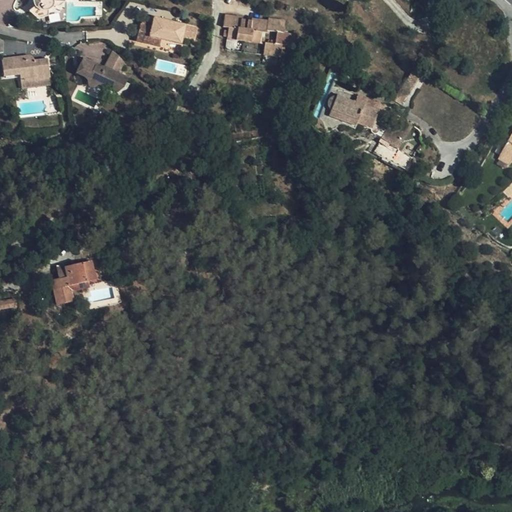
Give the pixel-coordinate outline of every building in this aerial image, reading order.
[(38,0),(39,1),(34,5),(39,11),(32,16),(37,22),(48,14),(62,14),(63,7),(75,5),(74,0),(38,0)] [(62,19),(62,14),(48,14),(37,22),(40,26),(54,26),(62,19)] [(265,43),(262,55),(266,56),(270,56),(271,54),(280,55),(281,45),(291,47),(291,45),(293,36),(293,34),(283,33),(284,24),(275,23),(275,20),(268,19),(268,21),(260,20),(260,23),(251,21),(249,29),(239,28),(241,20),(232,18),(232,16),(224,15),(222,27),(228,28),(226,37),(236,38),(236,41),(250,43),(251,40),(260,41),(261,32),(266,33),(266,30),(277,32),(275,45),(265,43)] [(157,46),(169,48),(188,52),(192,32),(161,25),(160,32),(149,30),(144,51),(156,53),(157,46)] [(167,55),(169,48),(157,46),(156,53),(167,55)] [(128,61),(125,59),(114,54),(107,69),(122,75),(128,61)] [(34,59),(4,60),(5,79),(22,78),(22,83),(28,82),(28,85),(52,84),(51,64),(34,65),(34,59)] [(132,80),(122,75),(107,69),(85,59),(79,76),(92,81),(89,88),(102,94),(104,87),(122,94),(125,87),(129,88),(132,80)] [(395,96),(393,100),(400,104),(421,73),(414,69),(395,96)] [(28,82),(22,83),(23,92),(52,91),(52,84),(28,85),(28,82)] [(331,109),(329,116),(355,126),(356,124),(370,129),(371,133),(373,134),(377,133),(379,130),(378,127),(377,125),(381,115),(385,114),(386,110),(385,107),(366,100),(367,99),(357,95),(354,103),(336,96),(336,97),(332,97),(330,99),(328,102),(328,106),(331,109)] [(394,147),(410,123),(396,114),(378,141),(386,147),(388,143),(394,147)] [(412,125),(410,123),(394,147),(397,149),(412,125)] [(204,132),(196,131),(195,145),(202,146),(204,132)] [(511,134),(498,158),(510,165),(511,160),(511,134)] [(52,289),(44,290),(46,315),(66,313),(65,302),(81,300),(80,293),(89,292),(87,274),(62,277),(61,274),(50,275),(52,289)] [(0,301),(0,309),(16,307),(14,298),(0,301)] [(0,315),(0,324),(10,322),(9,314),(0,315)]
